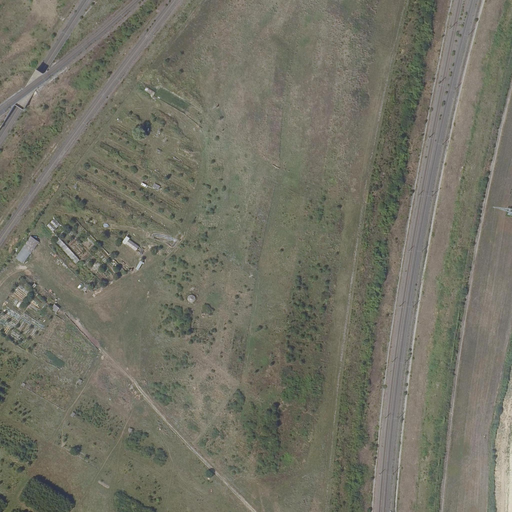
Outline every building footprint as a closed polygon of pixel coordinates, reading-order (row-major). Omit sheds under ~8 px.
[(54,219),(46,226),(52,232),(60,225),(54,219)] [(29,236),(16,260),(25,265),(38,241),(29,236)] [(76,264),(80,260),(57,237),(54,240),(76,264)] [(129,239),(125,244),(136,251),(139,247),(129,239)] [(125,249),(121,258),(126,260),(130,250),(125,249)] [(191,304),(196,300),(192,295),(187,299),(191,304)] [(55,304),(51,308),(55,312),(59,308),(55,304)]
